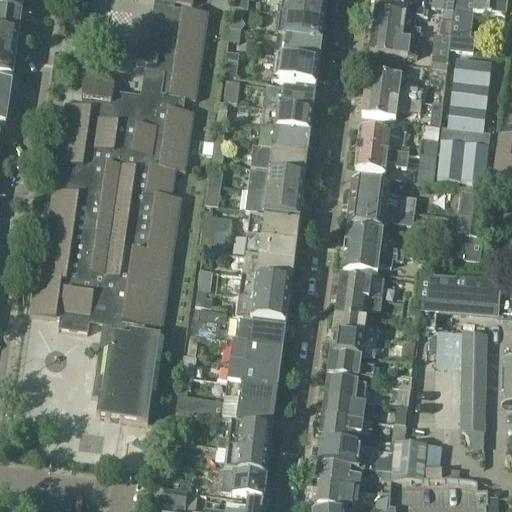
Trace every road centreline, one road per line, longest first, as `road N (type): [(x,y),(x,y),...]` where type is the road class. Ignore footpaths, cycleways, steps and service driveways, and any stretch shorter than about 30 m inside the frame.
road 1 (residential): [(282,511),(290,456),(305,422),(348,0)]
road 2 (residential): [(0,358),(41,72),(36,0)]
road 3 (residential): [(121,511),(124,491),(0,474)]
